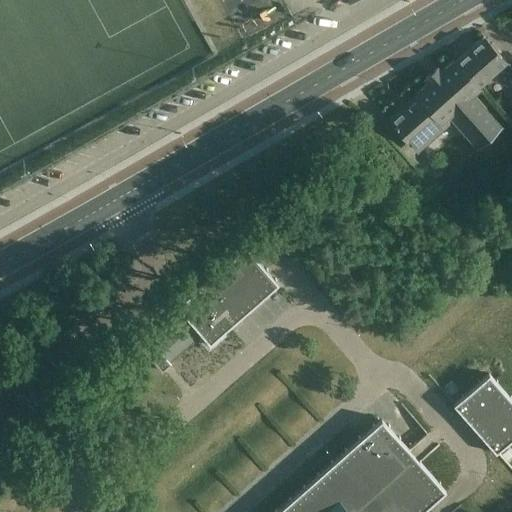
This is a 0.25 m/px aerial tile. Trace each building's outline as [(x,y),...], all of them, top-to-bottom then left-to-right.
[(483,36),(455,61),(478,87),(506,62),(483,36)] [(416,93),(441,120),(442,122),(449,116),(476,146),(500,125),(473,94),(479,88),(478,87),(454,59),(441,71),(437,67),(425,77),(429,81),(416,93)] [(428,132),(441,120),(417,95),(390,119),(413,145),(423,136),(426,139),(431,135),(428,132)] [(263,272),(264,272),(265,271),(264,270),(262,271),(254,262),(256,261),(255,260),(253,261),(246,252),(247,251),(246,250),(245,251),(242,248),(241,249),(240,247),(239,248),(240,250),(228,260),(227,259),(226,260),(227,261),(215,272),(214,270),(213,271),(214,273),(202,283),(201,281),(200,282),(201,284),(189,294),(188,293),(187,294),(188,295),(176,306),(175,304),(174,305),(175,306),(176,306),(185,316),(154,343),(144,331),(134,340),(161,371),(171,363),(169,360),(200,333),(209,344),(208,344),(209,346),(211,345),(209,343),(221,333),(222,334),(224,334),(222,332),(234,322),(235,323),(237,322),(235,321),(247,310),(248,312),(250,311),(248,309),(260,299),(261,301),(263,300),(261,298),(273,288),(274,289),(276,288),(274,287),(275,286),(272,282),(273,281),(272,280),(271,281),(263,272)] [(511,400),(511,399),(511,398),(510,398),(498,384),(499,383),(498,382),(497,383),(490,375),(484,380),(484,379),(482,380),(483,381),(473,390),(472,389),(471,390),(472,391),(462,400),(461,399),(460,400),(461,401),(455,406),(462,413),(461,414),(462,415),(463,414),(489,445),(488,445),(489,447),(490,446),(496,453),(502,448),(503,449),(504,448),(504,447),(511,439),(511,400)] [(41,415),(53,429),(70,414),(58,401),(41,415)] [(423,511),(424,511),(425,511),(426,511),(425,511),(438,500),(439,500),(440,499),(439,499),(446,492),(440,485),(441,485),(440,483),(439,484),(420,462),(421,461),(420,460),(419,460),(411,452),(412,451),(411,450),(410,450),(400,439),(401,439),(400,437),(399,438),(390,427),(390,426),(389,425),(389,426),(382,419),(375,425),(375,424),(373,425),(374,426),(361,437),(361,436),(359,437),(360,438),(347,449),(346,448),(345,449),(346,450),(333,462),(332,461),(331,462),(332,463),(319,474),(318,473),(317,474),(318,475),(305,486),(304,485),(303,486),(304,487),(291,498),(290,497),(289,498),(290,499),(277,510),(276,510),(275,511),(276,511),(275,511),(423,511)]
